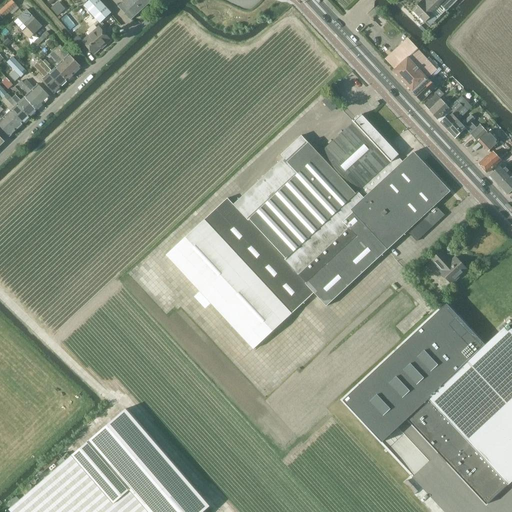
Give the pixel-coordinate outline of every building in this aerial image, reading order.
[(0,10),(0,15),(2,18),(16,6),(11,0),(0,10)] [(84,3),(82,5),(98,23),(109,13),(97,0),(87,0),(84,3)] [(146,4),(142,0),(124,0),(118,7),(130,20),(146,4)] [(421,0),(412,10),(425,21),(430,26),(445,11),(446,12),(457,0),(424,0),(423,1),(421,0)] [(26,10),(13,22),(22,32),(26,27),(35,19),(26,10)] [(26,27),(33,34),(42,26),(35,19),(26,27)] [(86,46),(92,53),(109,39),(99,27),(83,41),(77,35),(72,39),(81,50),(86,46)] [(38,46),(50,35),(47,32),(35,43),(38,46)] [(6,46),(11,42),(5,36),(1,40),(6,46)] [(393,71),(410,90),(425,77),(426,78),(436,69),(407,38),(385,58),(394,69),(393,71)] [(60,45),(53,51),(75,73),(81,67),(60,45)] [(58,64),(55,67),(68,80),(75,73),(53,51),(49,55),(58,64)] [(7,63),(21,77),(27,72),(13,57),(7,63)] [(41,60),(37,63),(60,87),(68,80),(55,67),(51,71),(47,66),(49,64),(45,60),(43,62),(41,60)] [(60,87),(37,63),(33,66),(44,77),(41,80),(53,93),(60,87)] [(425,77),(410,90),(420,102),(436,88),(426,78),(425,77)] [(13,85),(6,78),(2,82),(8,89),(13,85)] [(22,81),(21,81),(43,104),(50,98),(37,84),(34,87),(27,80),(23,83),(22,81)] [(27,94),(24,97),(36,110),(43,104),(21,81),(18,85),(23,91),(24,90),(27,94)] [(0,100),(10,110),(23,123),(29,117),(7,94),(0,86),(0,97),(2,99),(0,100)] [(429,110),(437,119),(448,109),(440,100),(440,99),(439,98),(443,94),(438,89),(434,93),(435,94),(424,105),(429,110)] [(8,94),(7,94),(29,117),(36,110),(24,97),(21,100),(16,95),(12,98),(8,94)] [(440,122),(447,130),(457,120),(454,116),(463,107),(456,100),(450,107),(453,110),(440,122)] [(10,110),(3,117),(16,130),(23,123),(10,110)] [(457,120),(447,130),(454,138),(465,128),(465,127),(474,119),(470,114),(461,124),(457,120)] [(228,199),(167,255),(253,349),(292,314),(314,293),(326,306),(387,250),(407,231),(416,241),(417,240),(432,226),(443,215),(437,209),(438,209),(435,205),(449,192),(422,163),(413,153),(402,163),(397,156),(398,155),(397,154),(388,146),(365,121),(361,116),(362,116),(361,115),(353,123),(319,154),(308,143),(301,136),(281,155),(284,159),(245,194),(234,205),(228,199)] [(16,130),(3,117),(0,119),(0,127),(9,136),(16,130)] [(470,134),(476,141),(486,132),(480,125),(470,134)] [(478,140),(489,150),(497,142),(487,131),(478,140)] [(479,164),(486,172),(500,160),(492,152),(479,164)] [(502,164),(489,176),(498,186),(511,174),(502,164)] [(511,174),(498,186),(506,195),(511,189),(511,174)] [(432,260),(442,270),(440,272),(441,273),(441,275),(442,277),(445,277),(451,284),(460,275),(463,275),(465,273),(465,271),(467,269),(456,257),(450,263),(447,260),(448,259),(441,251),(432,260)] [(409,342),(344,402),(381,443),(408,418),(487,503),(511,480),(511,329),(508,325),(486,346),(448,305),(438,314),(409,342)] [(11,511),(203,511),(209,507),(125,409),(72,454),(114,503),(113,503),(71,455),(8,508),(11,511)]
